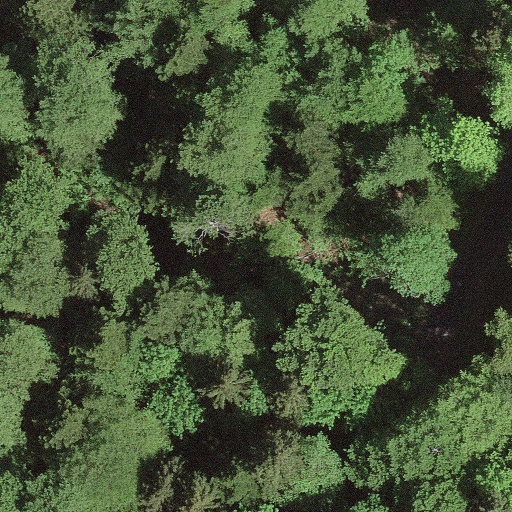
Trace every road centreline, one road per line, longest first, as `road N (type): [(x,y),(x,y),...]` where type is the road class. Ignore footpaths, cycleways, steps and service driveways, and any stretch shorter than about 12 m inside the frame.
road 1 (unclassified): [(330,511),(511,176)]
road 2 (track): [(393,405),(431,429),(423,511)]
